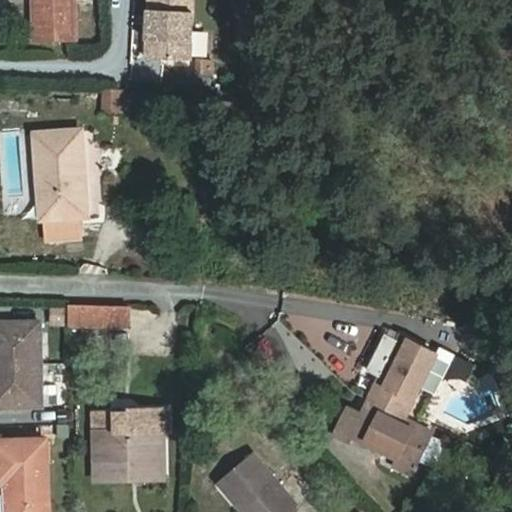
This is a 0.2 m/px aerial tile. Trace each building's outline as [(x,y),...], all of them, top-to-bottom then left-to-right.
[(37,0),(38,39),(81,38),(80,0),(37,0)] [(153,0),(152,51),(196,52),(196,0),(153,0)] [(214,73),(217,59),(199,56),(197,70),(214,73)] [(104,111),(134,112),(135,91),(104,89),(104,111)] [(34,133),(42,223),(94,219),(86,129),(34,133)] [(76,320),(100,322),(101,303),(75,302),(76,320)] [(101,303),(100,322),(129,324),(128,305),(101,303)] [(0,317),(0,360),(43,359),(42,317),(0,317)] [(403,338),(399,346),(386,339),(366,377),(380,384),(371,401),(406,420),(423,386),(439,356),(403,338)] [(423,386),(437,393),(452,363),(439,356),(423,386)] [(43,359),(0,360),(0,402),(44,402),(43,359)] [(129,461),(164,462),(164,427),(171,426),(171,402),(128,401),(129,406),(101,404),(101,425),(93,425),(93,479),(129,481),(129,461)] [(406,420),(371,401),(363,415),(352,437),(415,470),(433,434),(406,420)] [(93,404),(93,425),(101,425),(101,404),(93,404)] [(363,415),(350,408),(337,435),(350,441),(352,437),(363,415)] [(49,511),(46,436),(0,437),(0,479),(5,480),(7,511),(49,511)] [(292,511),(302,504),(255,449),(219,480),(246,511),(292,511)] [(129,461),(129,481),(164,483),(164,462),(129,461)]
